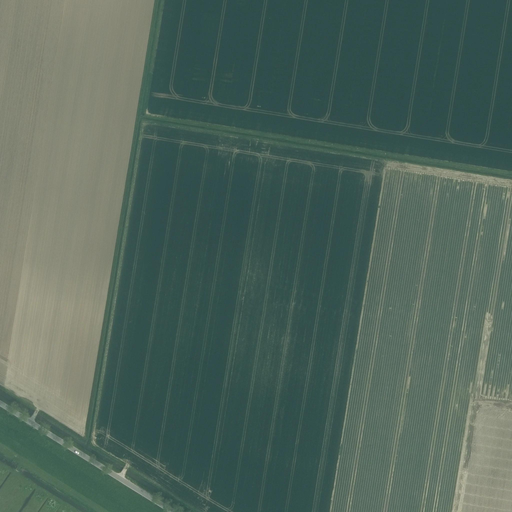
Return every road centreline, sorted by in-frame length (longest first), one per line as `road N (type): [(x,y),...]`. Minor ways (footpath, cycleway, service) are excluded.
road 1 (unclassified): [(174,511),(0,403)]
road 2 (track): [(461,511),(492,333)]
